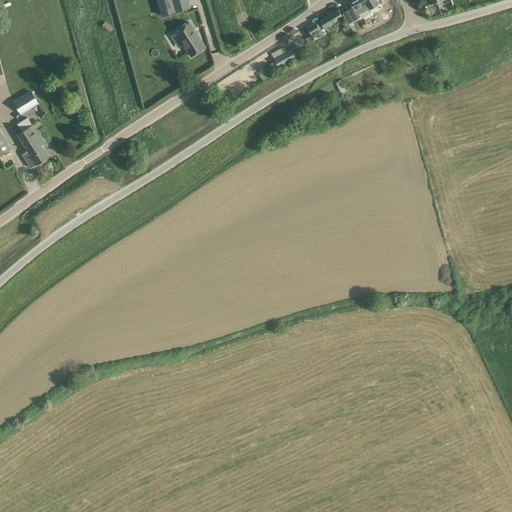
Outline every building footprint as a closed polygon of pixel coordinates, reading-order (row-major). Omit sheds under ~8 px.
[(157,0),(162,16),(190,8),(188,0),(157,0)] [(352,0),(349,2),(352,8),(342,14),(348,24),(359,18),(357,15),(369,9),(369,10),(379,4),(376,0),(352,0)] [(424,0),(426,5),(425,6),(430,19),(455,10),(451,0),(424,0)] [(311,36),(343,17),(338,9),(307,28),(311,36)] [(106,21),(101,27),(109,33),(114,28),(106,21)] [(191,57),(205,47),(189,23),(175,32),(191,57)] [(279,68),(297,58),(291,48),(273,58),(279,68)] [(263,80),(274,73),(271,69),(260,76),(263,80)] [(31,91),(13,102),(21,115),(39,103),(31,91)] [(42,145),(45,144),(33,125),(32,125),(28,118),(18,124),(22,131),(17,134),(23,144),(30,140),(35,147),(41,143),(42,145)] [(0,126),(0,156),(12,149),(0,130),(0,128),(1,128),(0,126)] [(30,140),(23,144),(28,151),(23,154),(31,168),(36,165),(49,157),(42,146),(42,145),(41,143),(35,147),(30,140)]
